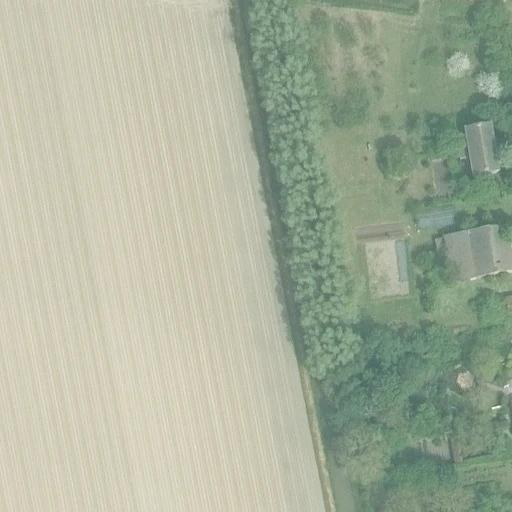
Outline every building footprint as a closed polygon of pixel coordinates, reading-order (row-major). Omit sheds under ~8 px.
[(471,178),(496,174),(489,127),(463,131),(465,145),(456,146),(459,162),(468,160),(471,178)] [(449,284),(511,273),(511,268),(505,227),(442,238),(442,240),(445,256),(449,284)] [(442,240),(435,241),(437,257),(445,256),(442,240)] [(511,298),(503,300),(506,319),(511,317),(511,298)] [(460,440),(451,441),(455,465),(464,463),(460,440)]
